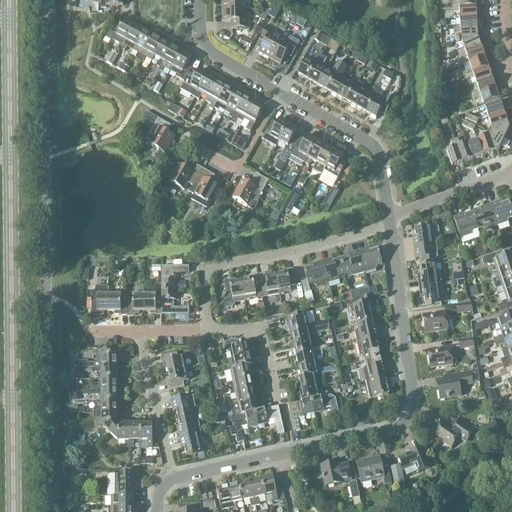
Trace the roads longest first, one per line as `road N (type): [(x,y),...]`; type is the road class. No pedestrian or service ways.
road 1 (tertiary): [(14,511),(8,0)]
road 2 (residential): [(282,453),(394,428),(408,416),(389,226)]
road 3 (residential): [(206,330),(210,266),(389,226)]
road 4 (residential): [(389,215),(371,145),(278,92)]
road 5 (residential): [(171,478),(138,330)]
road 6 (residential): [(187,142),(240,165),(278,92)]
road 7 (residential): [(278,92),(203,43),(199,0)]
road 8 (residential): [(508,174),(389,215)]
